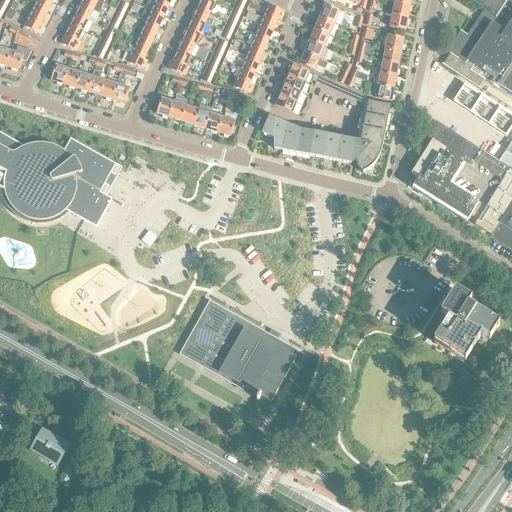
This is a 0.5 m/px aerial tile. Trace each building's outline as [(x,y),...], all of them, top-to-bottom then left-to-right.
[(46,14),(51,4),(43,0),(37,0),(33,8),(46,14)] [(97,0),(82,0),(80,4),(93,11),(98,0),(97,0)] [(210,14),(215,3),(208,0),(200,0),(197,8),(210,14)] [(511,0),(467,0),(468,0),(470,0),(485,9),(468,36),(460,30),(460,31),(461,32),(448,52),(446,51),(446,52),(449,54),(465,64),(468,60),(474,64),(500,82),(498,85),(496,84),(511,94),(511,0)] [(13,1),(10,7),(15,10),(18,4),(13,1)] [(163,18),(168,7),(155,1),(150,12),(163,18)] [(394,5),(392,15),(408,18),(410,5),(395,2),(390,1),(390,4),(394,5)] [(264,14),(277,20),(281,21),(284,12),(268,5),(266,9),(252,3),(250,8),(264,14)] [(88,21),(93,11),(80,4),(75,14),(88,21)] [(325,5),(320,17),(334,23),(339,11),(325,5)] [(33,8),(28,18),(41,24),(46,14),(33,8)] [(208,18),(210,14),(197,8),(192,18),(205,24),(211,27),(214,20),(208,18)] [(150,12),(146,22),(159,28),(163,18),(150,12)] [(273,30),(277,20),(264,14),(262,19),(248,12),(245,19),(259,25),(273,30)] [(75,14),(70,25),(83,31),(88,21),(75,14)] [(405,31),(408,18),(392,15),(390,27),(405,31)] [(354,31),(359,32),(363,17),(358,16),(354,31)] [(320,17),(315,29),(329,35),(334,23),(320,17)] [(44,26),(41,24),(28,18),(23,27),(40,35),(44,26)] [(187,29),(200,35),(205,24),(192,18),(187,29)] [(154,39),(159,28),(146,22),(141,33),(154,39)] [(70,25),(64,35),(77,41),(83,31),(70,25)] [(273,30),(259,25),(255,35),(268,41),(273,30)] [(9,31),(15,35),(18,30),(11,26),(9,31)] [(195,45),(200,35),(187,29),(182,39),(195,45)] [(315,29),(309,41),(324,47),(329,35),(315,29)] [(18,30),(15,35),(15,36),(26,42),(29,35),(18,30)] [(149,49),(154,39),(141,33),(136,43),(149,49)] [(81,43),(77,41),(64,35),(60,44),(76,52),(81,43)] [(255,35),(250,46),(264,52),(268,41),(255,35)] [(388,35),(385,48),(401,51),(404,38),(388,35)] [(195,45),(182,39),(177,50),(190,56),(195,45)] [(309,41),(304,53),(319,59),(324,47),(309,41)] [(129,45),(127,51),(144,59),(149,49),(136,43),(134,47),(129,45)] [(11,52),(6,67),(18,71),(22,60),(26,61),(31,51),(17,46),(15,53),(11,52)] [(246,57),(259,62),(264,52),(250,46),(246,57)] [(0,65),(6,67),(11,52),(0,48),(0,65)] [(401,51),(385,48),(383,61),(399,64),(401,51)] [(186,66),(190,56),(177,50),(172,60),(186,66)] [(147,61),(144,59),(127,51),(126,51),(123,56),(129,58),(127,63),(143,70),(147,61)] [(319,59),(304,53),(299,65),(314,71),(316,66),(325,69),(327,63),(319,59)] [(79,61),(79,60),(83,61),(84,58),(80,56),(73,54),(71,59),(70,61),(69,66),(74,67),(76,61),(79,61)] [(468,60),(465,64),(449,54),(443,64),(442,63),(441,64),(451,70),(450,71),(462,79),(479,89),(480,88),(478,87),(483,79),(485,80),(470,70),(474,64),(468,60)] [(246,57),(241,67),(254,73),(259,62),(246,57)] [(189,67),(186,66),(172,60),(168,69),(185,77),(189,67)] [(399,64),(383,61),(380,73),(396,76),(399,64)] [(347,63),(342,72),(347,74),(352,65),(347,63)] [(305,83),(305,82),(309,72),(291,65),(289,69),(291,70),(289,75),(287,74),(286,76),(305,83)] [(51,81),(63,85),(68,70),(55,66),(51,81)] [(350,76),(355,78),(360,69),(355,66),(350,76)] [(237,78),(250,83),(254,73),(241,67),(237,78)] [(121,73),(117,85),(112,100),(125,104),(129,89),(124,87),(126,80),(124,79),(125,76),(135,79),(137,72),(122,68),(121,73)] [(75,89),(80,73),(68,70),(63,85),(75,89)] [(92,77),(88,92),(100,96),(105,81),(98,79),(100,74),(94,72),(92,77)] [(343,84),(347,74),(342,72),(338,82),(343,84)] [(75,89),(88,92),(92,77),(80,73),(75,89)] [(378,86),(393,89),(396,76),(380,73),(378,86)] [(283,84),(282,85),(301,93),(305,83),(286,76),(285,79),(287,80),(285,85),(283,84)] [(351,88),(355,78),(350,76),(346,85),(351,88)] [(365,172),(368,170),(369,169),(371,168),(372,167),(374,165),(375,164),(376,162),(377,160),(378,158),(379,156),(381,152),(382,145),(390,105),(368,101),(369,99),(319,77),(317,83),(363,103),(361,113),(365,114),(360,144),(300,132),(268,118),(262,133),(274,138),(274,149),(351,164),(351,160),(356,161),(356,162),(355,162),(357,166),(359,168),(360,171),(362,173),(365,172)] [(233,87),(240,90),(250,94),(254,85),(250,83),(237,78),(233,87)] [(100,96),(112,100),(117,85),(105,81),(100,96)] [(202,95),(203,92),(205,86),(197,84),(196,90),(199,91),(198,94),(202,95)] [(511,115),(464,84),(453,102),(506,136),(511,126),(511,115)] [(278,94),(278,96),(296,103),(301,93),(282,85),(281,89),(282,90),(280,95),(278,94)] [(205,86),(203,92),(211,94),(213,88),(205,86)] [(375,99),(391,102),(393,89),(378,86),(375,99)] [(230,93),(228,98),(228,100),(240,103),(242,96),(230,93)] [(292,113),(296,103),(278,96),(276,99),(278,100),(276,105),(274,104),(274,105),(292,113)] [(156,114),(169,118),(173,102),(161,99),(156,114)] [(169,118),(181,122),(186,106),(173,102),(169,118)] [(199,105),(198,110),(193,125),(205,129),(210,114),(212,109),(199,105)] [(181,122),(193,125),(198,110),(186,106),(181,122)] [(309,108),(306,107),(301,113),(305,115),(309,108)] [(205,129),(218,133),(222,118),(210,114),(205,129)] [(235,122),(222,118),(218,133),(230,137),(235,122)] [(416,177),(415,179),(416,183),(418,185),(415,190),(453,214),(455,212),(465,218),(470,210),(473,211),(478,203),(474,200),(475,198),(452,184),(464,165),(461,163),(463,160),(472,166),(474,162),(502,180),(486,206),(489,208),(483,218),(487,220),(485,222),(481,220),(478,219),(474,224),(485,232),(490,225),(495,229),(499,223),(507,211),(511,202),(511,170),(499,162),(438,123),(428,138),(432,141),(411,173),(416,177)] [(0,187),(4,190),(5,195),(7,199),(9,203),(11,207),(14,210),(18,214),(22,216),(26,218),(31,220),(36,221),(42,221),(47,220),(52,219),(57,217),(62,214),(66,210),(96,227),(112,199),(104,195),(109,186),(105,184),(110,173),(115,176),(120,168),(122,169),(122,168),(70,139),(64,151),(59,148),(55,146),(50,144),(45,143),(40,143),(35,144),(29,145),(24,146),(0,132),(0,187)] [(511,142),(499,162),(511,170),(511,202),(507,211),(499,223),(495,229),(491,235),(490,237),(511,250),(511,142)] [(491,235),(495,229),(490,225),(485,232),(491,235)] [(148,231),(141,241),(150,247),(157,238),(148,231)] [(488,339),(489,339),(499,323),(483,313),(483,314),(476,309),(478,307),(471,301),(455,290),(440,314),(441,314),(443,312),(449,316),(433,341),(434,342),(436,339),(450,348),(449,351),(449,352),(451,349),(466,358),(464,361),(465,361),(483,331),(490,336),(488,339)] [(271,402),(302,350),(296,347),(209,298),(176,354),(251,395),(252,392),(259,396),(256,400),(258,401),(260,397),(271,402)] [(0,439),(2,435),(3,436),(12,420),(0,413),(0,439)] [(56,468),(70,445),(41,428),(27,451),(56,468)] [(74,474),(67,470),(61,481),(68,485),(74,474)]
